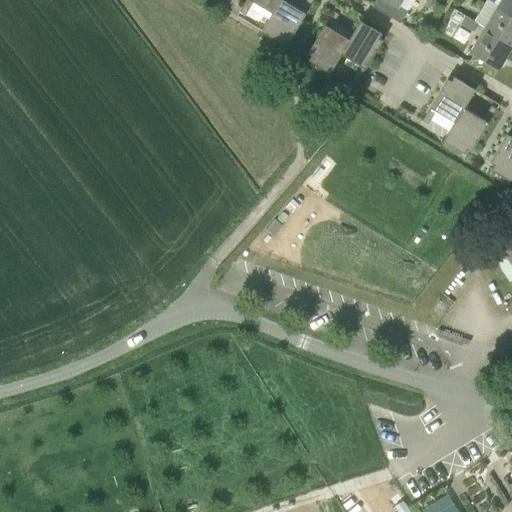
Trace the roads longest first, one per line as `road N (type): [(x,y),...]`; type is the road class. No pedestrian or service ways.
road 1 (residential): [(0,392),(123,347),(182,308),(225,312),(511,404)]
road 2 (residential): [(511,91),(359,0)]
